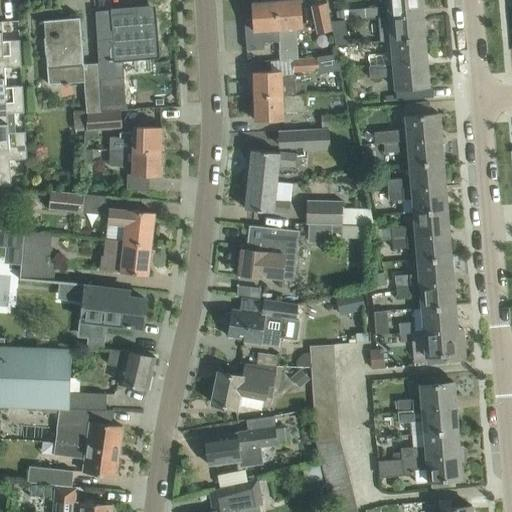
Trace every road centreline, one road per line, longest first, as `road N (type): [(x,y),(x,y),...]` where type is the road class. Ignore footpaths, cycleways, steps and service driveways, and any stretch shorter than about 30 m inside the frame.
road 1 (residential): [(146,511),(203,189),(203,0)]
road 2 (residential): [(504,364),(481,98)]
